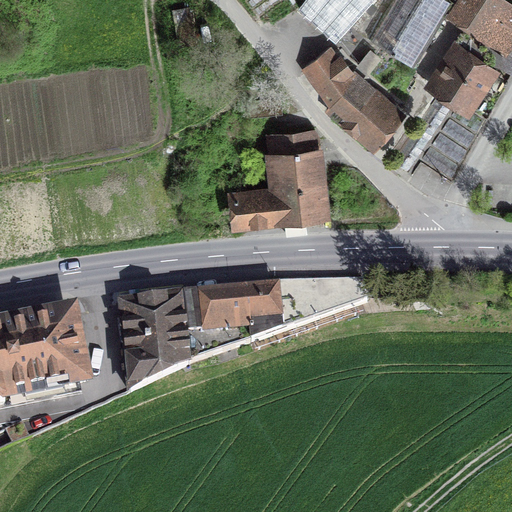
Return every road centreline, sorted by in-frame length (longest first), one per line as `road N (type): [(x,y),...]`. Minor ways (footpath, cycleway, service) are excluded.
road 1 (primary): [(0,285),(167,260),(442,246)]
road 2 (residential): [(224,0),(315,105),(437,225),(442,246)]
road 3 (unknown): [(121,266),(92,387),(0,411)]
